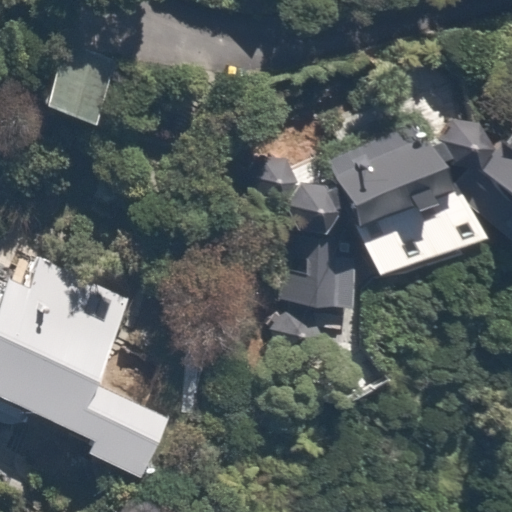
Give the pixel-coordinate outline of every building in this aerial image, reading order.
[(124,55),(64,32),(42,91),(101,114),(124,55)] [(437,101),(321,148),(371,271),(487,225),(437,101)] [(511,196),(511,116),(474,169),(511,196)] [(357,241),(278,234),(272,300),(351,307),(357,241)] [(83,454),(143,480),(171,415),(97,383),(119,333),(0,280),(0,398),(90,438),(83,454)]
